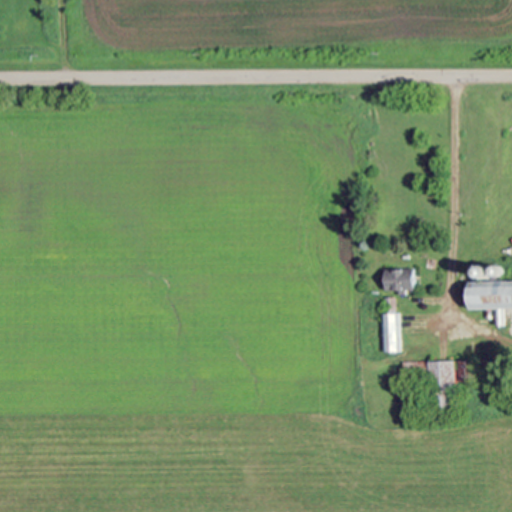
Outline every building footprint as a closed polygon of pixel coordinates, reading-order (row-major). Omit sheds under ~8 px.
[(492,273),(491,273),(491,274),(491,275),(490,276),(489,277),(489,278),(488,278),(487,278),(486,279),(485,279),(484,279),(484,278),(483,278),(482,278),(481,277),(480,276),(480,275),(479,275),(479,274),(479,273),(479,272),(479,271),(479,270),(480,269),(480,268),(481,268),(481,267),(482,267),(483,267),(483,266),(484,266),(485,266),(486,266),(487,266),(488,267),(489,267),(489,268),(490,268),(490,269),(491,269),(491,270),(491,271),(492,271),(492,272),(492,273)] [(492,273),(492,272),(492,271),(492,270),(493,269),(493,268),(494,268),(494,267),(495,267),(496,266),(497,266),(498,266),(499,266),(500,266),(500,267),(501,267),(502,268),(502,269),(503,269),(503,270),(503,271),(503,272),(503,273),(503,274),(502,275),(502,276),(501,276),(500,277),(499,277),(498,277),(497,277),(496,277),(495,277),(494,276),(493,275),(492,274),(492,273)] [(385,269),(415,269),(415,290),(406,290),(406,296),(398,296),(398,290),(385,290),(385,269)] [(511,282),(511,309),(505,310),(505,326),(495,326),(495,310),(492,311),(492,319),(484,319),(484,311),(469,311),(469,283),(511,282)] [(381,344),(380,313),(385,313),(384,297),(395,297),(395,313),(401,313),(402,344),(402,352),(382,353),(381,344)] [(508,353),(509,353),(510,353),(511,354),(511,355),(511,362),(511,363),(510,363),(509,364),(508,364),(507,364),(506,364),(506,363),(505,363),(504,362),(503,361),(503,360),(502,360),(502,359),(502,358),(502,357),(503,356),(503,355),(504,354),(505,354),(505,353),(506,353),(507,353),(508,353)] [(478,381),(461,380),(462,359),(465,359),(465,361),(469,361),(469,358),(478,359),(478,381)] [(455,360),(456,410),(430,411),(429,381),(403,381),(402,362),(455,360)] [(488,366),(511,366),(511,379),(488,379),(488,366)]
